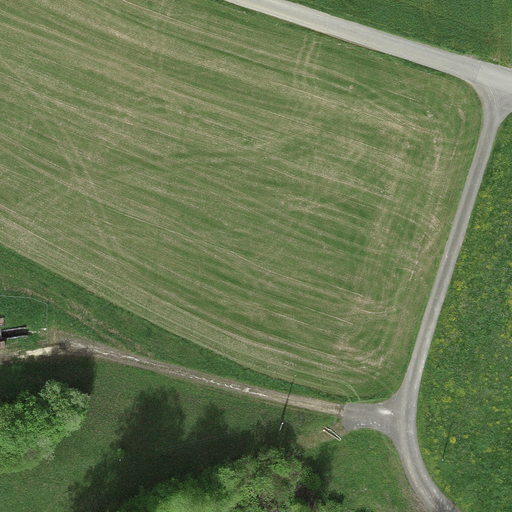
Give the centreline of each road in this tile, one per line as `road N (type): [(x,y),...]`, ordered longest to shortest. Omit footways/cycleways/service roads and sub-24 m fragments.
road 1 (track): [(446,511),(413,462),(409,395),(506,80)]
road 2 (track): [(407,417),(159,375),(74,341),(0,281)]
road 3 (unclassified): [(511,81),(253,0)]
